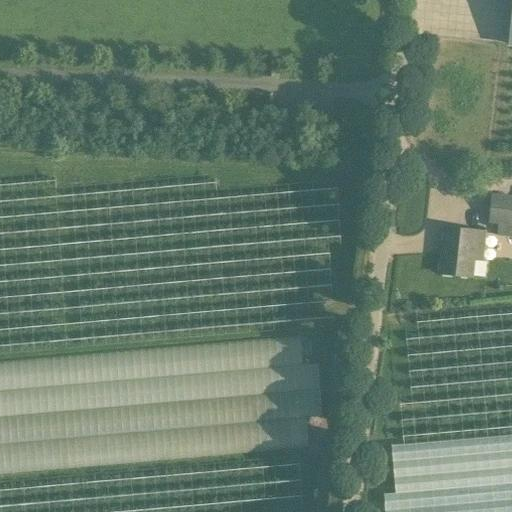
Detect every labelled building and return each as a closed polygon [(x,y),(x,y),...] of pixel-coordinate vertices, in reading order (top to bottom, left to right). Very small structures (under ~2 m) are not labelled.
[(496,225),(495,235),(511,237),(511,197),(491,195),(487,224),(496,225)] [(481,261),(484,232),(443,228),(438,274),(471,278),(473,260),(481,261)] [(400,395),(404,440),(511,432),(511,302),(417,310),(419,329),(407,330),(412,394),(400,395)] [(0,359),(0,470),(173,459),(177,446),(164,442),(158,443),(130,436),(131,430),(156,429),(155,430),(185,428),(186,454),(306,446),(304,416),(323,415),(320,363),(304,364),(302,336),(166,345),(162,363),(134,364),(163,372),(161,379),(130,381),(129,368),(131,368),(130,354),(114,355),(114,353),(0,359)] [(511,511),(511,486),(503,471),(447,476),(446,465),(454,464),(450,456),(459,455),(454,447),(377,454),(382,511),(511,511)]
